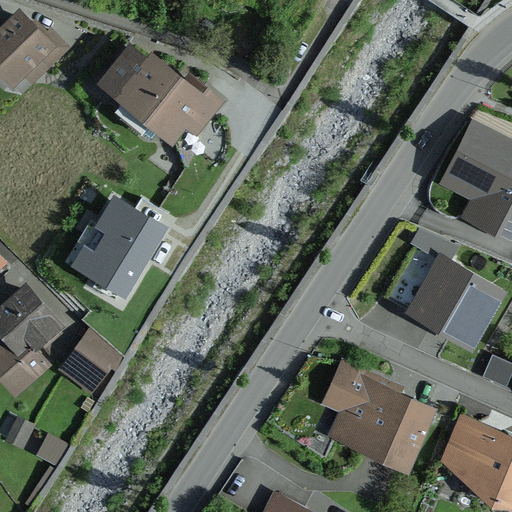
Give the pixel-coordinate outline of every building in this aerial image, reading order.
[(0,62),(13,77),(22,69),(32,79),(67,46),(51,30),(41,39),(19,16),(0,33),(0,62)] [(154,117),(185,142),(217,101),(198,85),(191,93),(153,62),(150,66),(131,50),(102,84),(122,100),(120,102),(121,116),(141,132),(154,117)] [(470,207),(511,227),(511,143),(478,126),(453,176),(479,189),(470,207)] [(125,302),(168,229),(158,223),(135,209),(112,196),(93,227),(105,234),(94,253),(82,247),(69,269),(125,302)] [(141,199),(135,209),(158,223),(165,212),(141,199)] [(420,306),(469,335),(495,290),(445,260),(444,262),(415,245),(386,295),(416,313),(420,306)] [(0,365),(17,385),(46,359),(34,345),(56,326),(25,289),(0,310),(0,321),(14,337),(0,349),(0,365)] [(83,343),(65,367),(91,387),(109,363),(83,343)] [(511,364),(493,356),(484,377),(506,387),(511,372),(511,364)] [(327,403),(345,411),(336,430),(406,461),(429,411),(376,387),(380,379),(345,363),(327,403)] [(479,492),(511,505),(511,440),(494,433),(485,436),(479,421),(466,415),(453,444),(474,453),(467,469),(485,477),(479,492)] [(20,419),(10,437),(23,444),(33,426),(20,419)] [(69,445),(51,436),(42,452),(60,461),(69,445)] [(278,492),(268,511),(303,511),(306,507),(278,492)]
